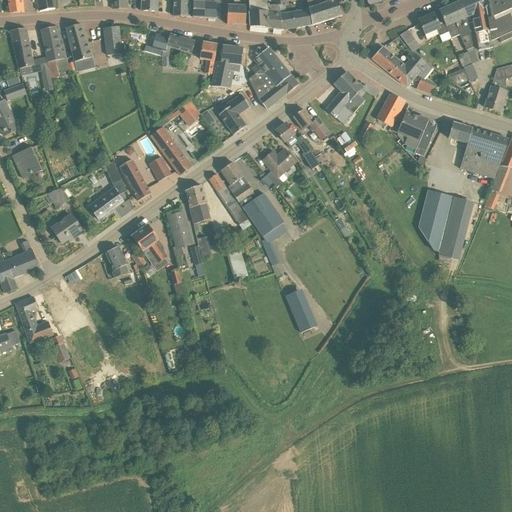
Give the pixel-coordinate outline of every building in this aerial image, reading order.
[(22,0),(7,0),(10,14),(24,13),(22,0)] [(37,0),(40,12),(55,10),(53,0),(37,0)] [(126,0),(112,0),(113,10),(128,9),(126,0)] [(141,0),(141,12),(158,12),(158,0),(141,0)] [(173,0),(174,17),(188,18),(187,0),(173,0)] [(204,19),(205,0),(200,0),(200,2),(194,2),(193,18),(204,19)] [(216,3),(210,3),(210,0),(205,0),(204,19),(216,19),(216,3)] [(235,0),(235,6),(228,6),(227,25),(245,26),(245,25),(246,6),(245,0),(235,0)] [(248,0),(250,27),(282,31),(279,7),(272,7),(267,7),(266,0),(248,0)] [(287,0),(272,0),(272,7),(279,7),(282,31),(311,26),(308,11),(296,14),(295,5),(288,6),(287,0)] [(337,1),(337,0),(336,0),(312,0),(307,2),(308,10),(308,11),(311,26),(313,26),(342,17),(337,1)] [(486,9),(481,0),(466,0),(460,3),(468,20),(468,24),(474,23),(478,46),(479,51),(493,48),(491,41),(492,41),(486,9)] [(511,0),(481,0),(486,9),(492,41),(499,38),(501,43),(511,38),(511,0)] [(468,20),(460,3),(440,12),(448,33),(449,33),(451,39),(460,35),(468,53),(459,56),(463,67),(469,83),(477,79),(472,64),(478,62),(474,51),(473,51),(472,48),(473,48),(468,24),(468,20)] [(440,12),(419,21),(425,35),(437,30),(440,37),(448,33),(440,12)] [(92,58),(81,25),(67,29),(75,62),(92,58)] [(41,30),(47,58),(51,75),(52,76),(52,82),(60,80),(58,73),(69,70),(71,76),(77,74),(74,63),(68,65),(65,52),(61,52),(56,27),(41,30)] [(121,47),(119,27),(104,29),(105,37),(107,56),(122,54),(123,54),(122,47),(121,47)] [(51,75),(47,58),(32,61),(26,29),(10,31),(16,60),(21,69),(22,76),(41,72),(42,77),(51,75)] [(414,40),(407,31),(400,36),(407,46),(415,41),(414,40)] [(192,54),(195,42),(170,35),(169,39),(156,35),(153,46),(146,44),(143,52),(151,54),(162,57),(162,67),(168,67),(168,57),(171,48),(192,54)] [(455,39),(460,52),(466,49),(460,36),(455,39)] [(217,46),(203,43),(200,60),(207,61),(205,74),(212,75),(214,62),(217,46)] [(243,49),(233,48),(223,47),(220,61),(217,60),(217,62),(216,62),(211,87),(218,88),(231,89),(234,72),(239,73),(240,66),(241,66),(243,49)] [(296,87),(288,78),(290,76),(268,48),(254,60),(262,69),(249,80),(258,100),(266,109),(287,93),(288,94),(296,87)] [(386,71),(396,59),(382,48),(372,59),(386,71)] [(386,71),(407,88),(409,86),(426,64),(415,55),(411,52),(406,58),(410,62),(405,67),(396,59),(386,71)] [(500,81),(511,77),(511,65),(497,70),(494,79),(500,81)] [(463,70),(448,76),(449,79),(457,85),(468,80),(463,70)] [(363,90),(358,84),(347,73),(334,84),(342,92),(326,111),(335,119),(336,119),(350,102),(363,90)] [(19,77),(6,81),(8,87),(21,83),(19,77)] [(431,95),(436,85),(421,79),(416,89),(431,95)] [(452,84),(448,91),(457,98),(462,91),(452,84)] [(26,95),(23,85),(4,92),(7,102),(26,95)] [(507,92),(491,87),(484,108),(501,113),(507,92)] [(246,127),(238,115),(250,107),(247,104),(240,95),(223,108),(225,111),(219,115),(228,128),(234,136),(246,127)] [(391,128),(405,101),(391,95),(377,121),(384,124),(391,128)] [(5,102),(4,102),(0,103),(0,127),(4,137),(18,130),(5,102)] [(190,102),(177,112),(188,127),(202,118),(190,102)] [(318,118),(315,120),(311,116),(309,117),(304,110),(293,118),(303,131),(309,127),(313,132),(314,131),(322,141),(331,134),(318,118)] [(88,111),(82,113),(85,121),(91,119),(88,111)] [(207,111),(202,114),(210,125),(215,121),(207,111)] [(405,145),(409,147),(417,150),(428,123),(406,114),(398,134),(397,137),(405,145)] [(375,127),(366,122),(358,136),(367,141),(375,127)] [(417,150),(415,154),(423,158),(425,154),(428,147),(437,127),(428,123),(417,150)] [(506,148),(509,140),(453,123),(448,139),(467,145),(460,170),(495,180),(500,165),(506,148)] [(303,139),(301,136),(297,139),(286,124),(276,131),(285,143),(285,142),(290,149),(297,144),(304,154),(302,155),(312,170),(315,168),(318,173),(323,170),(310,150),(303,139)] [(163,128),(161,129),(159,125),(148,133),(180,176),(192,167),(163,128)] [(25,128),(17,132),(19,137),(27,133),(25,128)] [(380,160),(394,147),(385,138),(372,151),(380,160)] [(511,139),(501,167),(491,191),(501,193),(511,169),(511,139)] [(354,149),(357,146),(354,141),(343,149),(346,153),(354,149)] [(126,150),(129,156),(135,152),(131,147),(126,150)] [(31,148),(26,151),(13,157),(23,180),(32,176),(42,171),(31,148)] [(273,153),(263,162),(272,172),(267,176),(277,188),(283,183),(278,178),(295,163),(285,151),(277,157),(273,153)] [(360,157),(353,162),(355,165),(362,161),(360,157)] [(162,158),(149,165),(159,182),(171,176),(162,158)] [(132,161),(120,168),(138,202),(151,195),(132,161)] [(272,243),(287,232),(282,225),(284,224),(264,194),(257,199),(233,163),(221,172),(231,186),(228,187),(234,195),(243,208),(242,208),(265,240),(262,242),(272,266),(271,267),(275,276),(280,274),(276,266),(280,263),(272,243)] [(114,164),(106,167),(113,185),(121,181),(114,164)] [(248,221),(217,175),(209,180),(218,192),(216,193),(239,227),(248,221)] [(201,186),(185,191),(194,225),(210,220),(201,186)] [(70,201),(61,189),(47,195),(48,197),(57,209),(70,201)] [(124,203),(113,189),(89,207),(99,221),(124,203)] [(453,198),(429,192),(419,230),(436,255),(438,256),(453,198)] [(499,196),(490,192),(484,207),(493,211),(499,196)] [(192,245),(183,213),(168,217),(177,249),(192,245)] [(83,233),(71,216),(52,229),(62,244),(73,237),(74,239),(83,233)] [(345,238),(349,236),(339,219),(335,222),(345,238)] [(159,241),(148,226),(132,238),(143,253),(153,268),(165,259),(154,244),(159,241)] [(208,238),(198,240),(201,258),(212,256),(208,238)] [(14,278),(32,272),(39,269),(32,250),(28,241),(19,245),(23,254),(5,263),(2,256),(0,256),(0,280),(5,294),(18,290),(14,278)] [(238,245),(224,249),(234,280),(248,275),(238,245)] [(380,252),(376,246),(372,248),(376,255),(380,252)] [(118,248),(106,254),(114,271),(112,272),(114,278),(128,274),(125,266),(127,266),(118,248)] [(198,248),(191,249),(198,277),(205,276),(202,264),(198,248)] [(138,252),(132,256),(139,268),(146,264),(138,252)] [(87,263),(64,277),(70,286),(93,272),(87,263)] [(143,269),(135,272),(140,286),(148,283),(143,269)] [(181,283),(178,271),(170,273),(177,297),(184,295),(181,283)] [(63,338),(78,332),(58,286),(43,292),(63,338)] [(302,289),(285,296),(301,332),(318,325),(302,289)] [(38,309),(33,298),(16,305),(30,344),(53,336),(48,323),(37,328),(31,312),(38,309)] [(0,352),(21,344),(16,331),(6,335),(0,337),(0,352)] [(59,338),(52,340),(55,346),(51,348),(55,358),(57,357),(59,362),(67,359),(59,338)] [(74,369),(68,372),(72,379),(77,377),(74,369)] [(78,379),(72,382),(75,390),(82,388),(78,379)] [(128,437),(117,440),(119,448),(130,444),(128,437)] [(70,453),(58,456),(60,464),(72,461),(70,453)]
